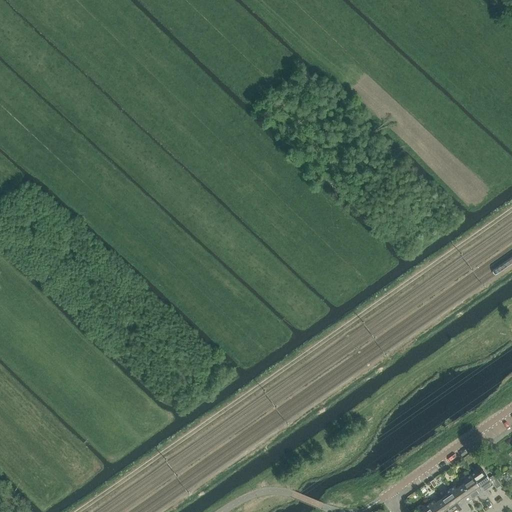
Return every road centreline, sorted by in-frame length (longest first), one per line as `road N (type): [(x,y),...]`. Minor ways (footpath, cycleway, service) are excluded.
road 1 (track): [(511,210),(81,511)]
road 2 (residential): [(401,511),(389,493),(511,409)]
